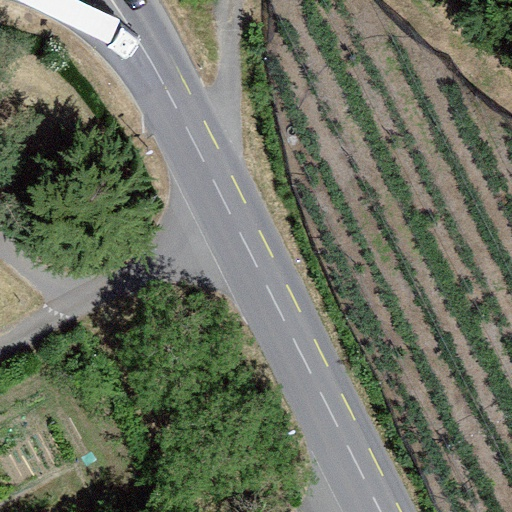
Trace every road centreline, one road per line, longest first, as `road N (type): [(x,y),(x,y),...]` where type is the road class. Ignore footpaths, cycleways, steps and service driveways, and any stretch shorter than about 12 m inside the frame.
road 1 (secondary): [(380,511),(159,71)]
road 2 (unknown): [(252,0),(244,89),(232,122),(201,158)]
road 3 (secondary): [(62,0),(159,71)]
